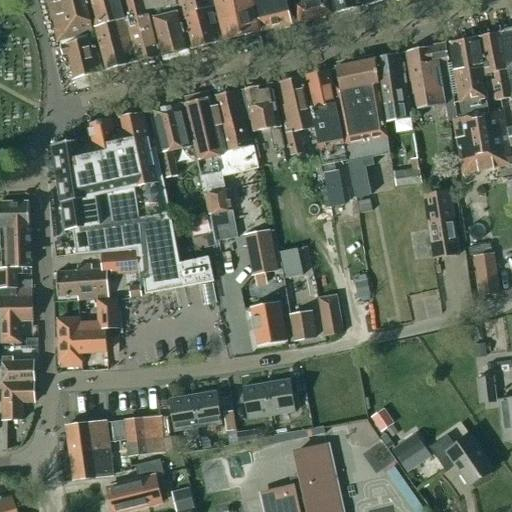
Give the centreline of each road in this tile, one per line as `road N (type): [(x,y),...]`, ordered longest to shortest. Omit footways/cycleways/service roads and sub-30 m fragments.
road 1 (residential): [(48,382),(248,364),(511,304)]
road 2 (residential): [(48,382),(40,194),(21,165),(0,179)]
